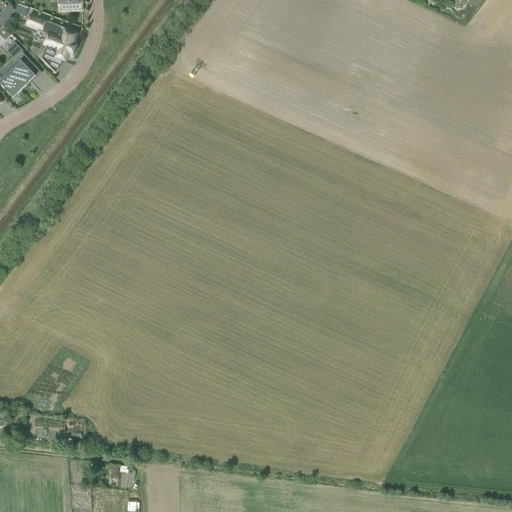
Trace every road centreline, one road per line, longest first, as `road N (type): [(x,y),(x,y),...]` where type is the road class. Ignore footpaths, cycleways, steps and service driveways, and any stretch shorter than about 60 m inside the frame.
road 1 (unclassified): [(0,258),(191,0)]
road 2 (residential): [(0,132),(82,71),(93,48),(97,0)]
